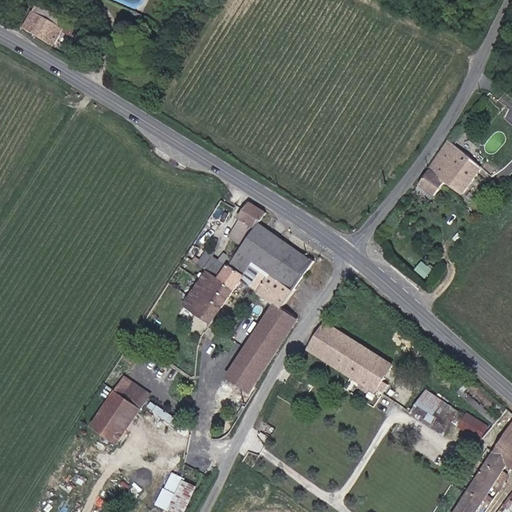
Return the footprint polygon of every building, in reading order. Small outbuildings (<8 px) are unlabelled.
[(36,11),(36,12),(27,29),(59,45),(68,27),(36,11)] [(89,26),(77,20),(72,28),(85,35),(89,26)] [(451,139),(419,184),(437,195),(449,181),(466,194),(490,165),(451,139)] [(267,211),(251,201),(229,235),(242,244),(233,258),(223,252),(218,259),(212,255),(215,250),(209,246),(201,257),(196,253),(191,261),(207,271),(184,306),(214,324),(243,280),(255,288),(265,272),(269,275),(258,293),(274,303),(226,377),(251,393),(332,268),(260,222),(267,211)] [(391,367),(322,323),(307,347),(375,391),(391,367)] [(125,377),(94,424),(118,441),(150,394),(125,377)] [(495,422),(506,408),(472,381),(460,395),(495,422)] [(428,387),(413,411),(434,424),(448,400),(428,387)] [(479,439),(489,425),(467,410),(457,424),(479,439)] [(511,464),(511,427),(455,511),(456,511),(478,511),(510,463),(511,464)] [(175,511),(186,511),(200,482),(172,470),(157,504),(175,511)]
